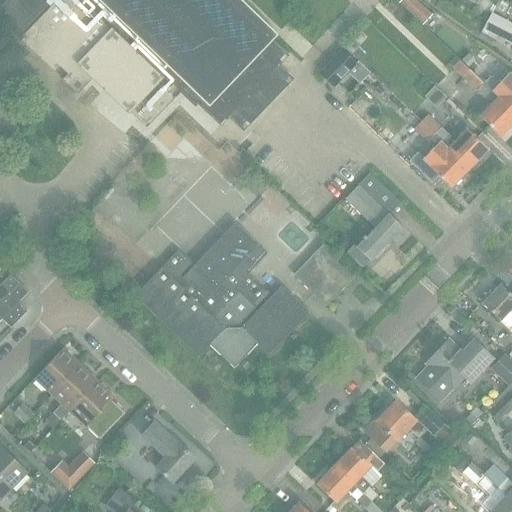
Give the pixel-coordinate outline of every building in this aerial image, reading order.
[(290,78),(276,64),(285,55),(270,40),(276,34),(240,0),(7,0),(0,8),(0,17),(76,91),(91,75),(127,110),(129,109),(145,124),(179,89),(194,104),(197,101),(219,123),(228,115),(242,128),(290,78)] [(493,24),(507,31),(511,33),(511,23),(497,16),(493,24)] [(511,43),(511,33),(507,31),(503,39),(511,43)] [(341,49),(319,72),(333,86),(356,63),(341,49)] [(511,122),(511,110),(482,82),(469,70),(462,77),(485,99),(486,98),(491,102),(478,115),(499,136),(511,122)] [(482,82),(511,110),(511,79),(502,90),(497,86),(499,85),(489,75),(482,82)] [(426,114),(420,121),(433,134),(440,127),(426,114)] [(420,121),(413,128),(426,141),(433,134),(420,121)] [(440,127),(433,134),(468,168),(486,148),(465,128),(452,141),(448,137),(449,136),(440,127)] [(416,152),(408,161),(431,182),(437,175),(450,187),(468,168),(433,134),(426,141),(433,147),(422,158),(416,152)] [(395,244),(407,232),(372,198),(384,186),(369,172),(345,198),(374,226),(348,254),(362,266),(388,238),(395,244)] [(232,368),(255,344),(267,356),(308,313),(281,287),(271,297),(247,274),(266,254),(234,223),(194,265),(178,250),(134,295),(198,356),(208,345),(232,368)] [(291,276),(324,307),(354,276),(322,245),(291,276)] [(27,292),(9,274),(0,283),(0,319),(1,319),(10,328),(28,310),(19,301),(27,292)] [(511,293),(511,295),(500,284),(481,303),(499,320),(511,306),(511,293)] [(470,383),(492,359),(472,340),(461,352),(448,339),(424,363),(428,367),(416,379),(439,401),(451,389),(452,390),(464,377),(470,383)] [(34,377),(51,394),(79,365),(62,348),(34,377)] [(508,385),(511,380),(511,361),(504,354),(490,369),(508,385)] [(59,419),(68,410),(96,381),(79,365),(51,394),(61,403),(52,412),(44,421),(52,428),(59,419)] [(96,381),(68,410),(86,427),(86,426),(99,439),(124,412),(111,400),(113,397),(96,381)] [(496,421),(511,405),(511,396),(492,417),(496,421)] [(413,417),(394,400),(374,420),(395,440),(407,427),(417,437),(425,428),(448,449),(459,437),(424,405),(413,417)] [(32,413),(23,404),(14,413),(23,423),(32,413)] [(149,434),(157,441),(169,452),(155,467),(171,482),(172,481),(175,485),(186,473),(182,470),(194,457),(177,442),(177,443),(157,425),(149,434)] [(358,440),(351,448),(350,447),(332,465),(362,494),(380,475),(376,471),(384,464),(358,440)] [(0,477),(11,487),(26,472),(0,446),(0,477)] [(68,489),(93,463),(81,453),(67,467),(62,461),(51,473),(68,489)] [(492,464),(483,473),(497,486),(506,477),(492,464)] [(362,494),(332,465),(314,484),(334,503),(346,491),(363,508),(370,501),(362,494)] [(497,486),(483,473),(474,483),(487,496),(497,486)] [(0,477),(0,498),(11,487),(0,477)] [(132,511),(129,509),(135,501),(118,487),(104,505),(112,511),(132,511)] [(511,511),(511,501),(505,495),(488,511),(511,511)] [(308,511),(298,502),(288,511),(308,511)]
